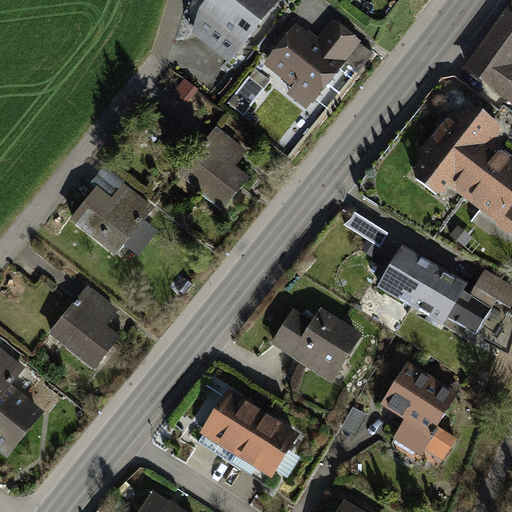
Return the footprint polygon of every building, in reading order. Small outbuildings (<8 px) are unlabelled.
[(251,55),(291,8),(281,0),(217,0),(204,16),(251,55)] [(386,0),(401,11),(409,0),(386,0)] [(511,14),(507,11),(465,69),(511,102),(511,14)] [(301,25),(263,73),(318,117),(374,47),(341,21),(324,43),(301,25)] [(511,156),(510,155),(495,143),(502,134),(499,125),(482,110),(449,114),(419,155),(421,164),(415,173),(418,180),(438,195),(445,194),(451,186),(510,234),(511,233),(511,156)] [(255,160),(221,133),(182,183),(232,223),(259,190),(242,176),(255,160)] [(125,266),(165,219),(129,188),(89,235),(125,266)] [(356,213),(348,225),(380,246),(388,234),(356,213)] [(405,246),(379,290),(443,327),(448,318),(464,292),(469,284),(446,270),(428,260),(405,246)] [(511,284),(487,271),(471,297),(493,309),(498,301),(511,308),(511,306),(511,284)] [(104,384),(134,348),(111,329),(122,315),(91,289),(50,340),(104,384)] [(464,292),(448,318),(478,336),(493,309),(471,297),(464,292)] [(334,384),(365,336),(323,309),(314,323),(295,311),(273,346),(334,384)] [(33,371),(0,346),(0,454),(19,469),(56,419),(18,391),(33,371)] [(460,394),(409,363),(403,373),(382,406),(406,421),(395,439),(422,456),(425,450),(443,462),(457,440),(439,428),(460,394)] [(258,408),(229,389),(201,434),(272,479),(300,435),(271,416),(258,408)] [(186,511),(156,492),(142,511),(186,511)] [(363,511),(347,501),(339,511),(363,511)]
